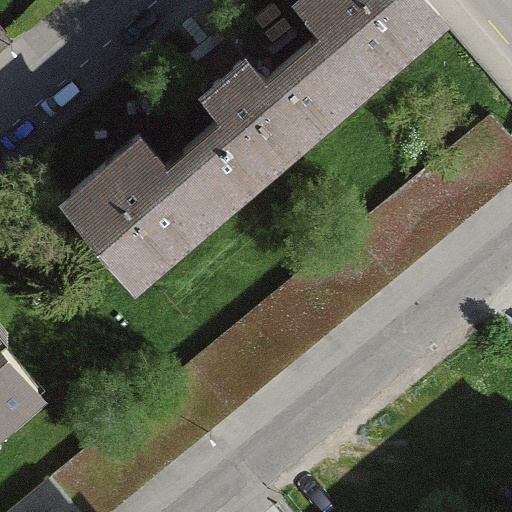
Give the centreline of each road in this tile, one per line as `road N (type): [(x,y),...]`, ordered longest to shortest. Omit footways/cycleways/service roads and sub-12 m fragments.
road 1 (residential): [(199,511),(511,253)]
road 2 (residential): [(0,122),(142,0)]
